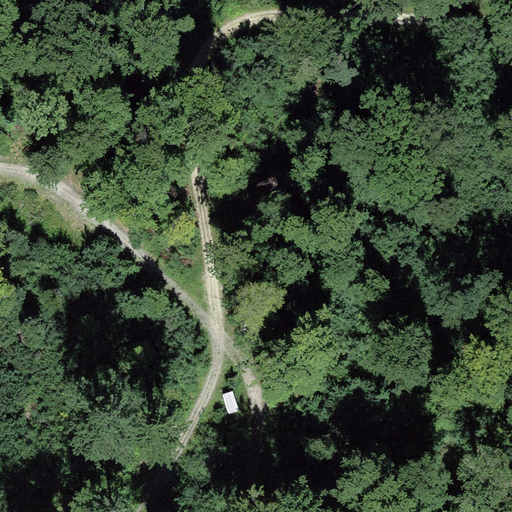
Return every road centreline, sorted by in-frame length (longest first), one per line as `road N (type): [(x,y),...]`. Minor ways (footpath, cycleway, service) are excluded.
road 1 (track): [(143,511),(232,347),(194,120),(194,55),(242,18),(310,13),(511,25)]
road 2 (track): [(244,511),(261,442),(260,393),(232,347),(93,208),(24,173),(0,173)]
